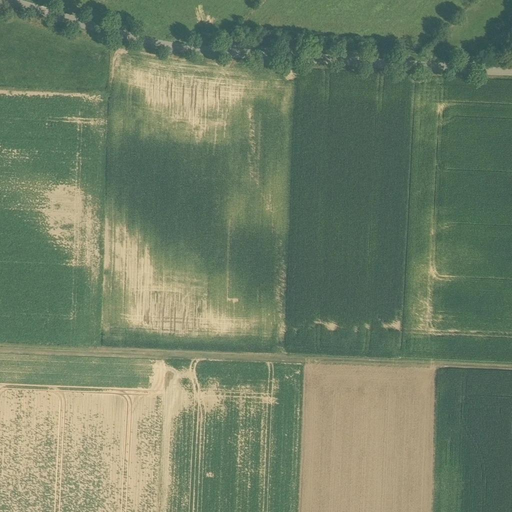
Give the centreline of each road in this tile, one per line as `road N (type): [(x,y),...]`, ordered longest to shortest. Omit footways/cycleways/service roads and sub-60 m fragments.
road 1 (unclassified): [(511,71),(172,48),(1,0)]
road 2 (track): [(0,352),(511,374)]
